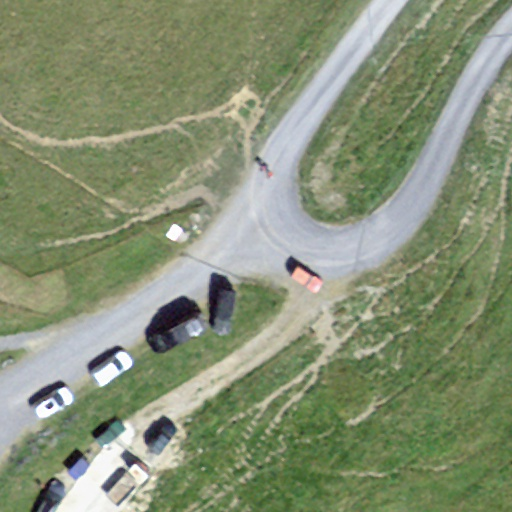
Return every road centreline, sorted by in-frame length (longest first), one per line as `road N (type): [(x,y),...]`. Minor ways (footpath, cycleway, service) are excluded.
road 1 (track): [(292,231),(330,250),(370,243),(407,212),(475,83),(511,32)]
road 2 (track): [(391,0),(285,156),(280,200),(292,231)]
